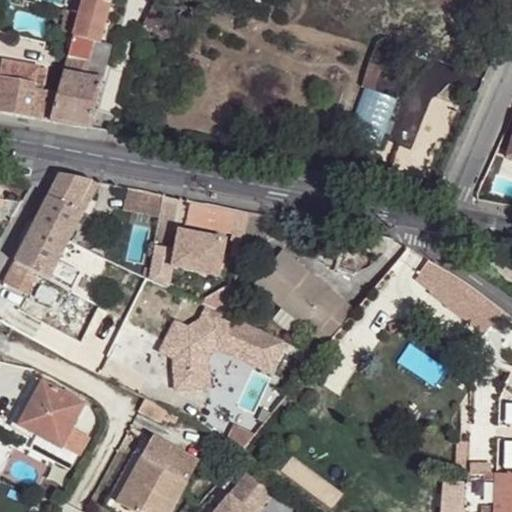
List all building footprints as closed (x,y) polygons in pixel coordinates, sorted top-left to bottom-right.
[(84,0),(82,10),(90,13),(93,0),(84,0)] [(103,0),(93,0),(90,13),(108,18),(112,2),(103,0)] [(184,20),(155,4),(143,27),(172,43),(184,20)] [(68,9),(62,30),(75,34),(81,12),(68,9)] [(74,35),(100,43),(108,18),(90,13),(82,10),(81,12),(75,34),(74,35)] [(74,35),(68,57),(83,60),(88,47),(98,48),(100,43),(74,35)] [(63,71),(102,80),(111,47),(100,43),(98,48),(88,47),(83,60),(68,57),(63,71)] [(0,111),(48,121),(57,94),(43,90),(47,67),(5,61),(2,77),(0,76),(0,111)] [(48,121),(88,128),(102,80),(63,71),(57,94),(48,121)] [(58,173),(33,223),(67,241),(81,213),(99,181),(58,173)] [(161,192),(125,186),(121,206),(157,213),(161,192)] [(212,202),(186,197),(183,219),(239,229),(239,226),(242,207),(212,202)] [(242,207),(239,228),(263,231),(267,212),(242,207)] [(26,294),(36,273),(85,296),(105,259),(67,241),(33,223),(2,283),(26,294)] [(173,248),(151,244),(146,277),(165,286),(169,265),(216,273),(223,236),(176,228),(173,248)] [(381,249),(383,234),(356,229),(353,241),(375,247),(381,249)] [(345,302),(282,252),(253,288),(303,327),(308,322),(320,332),(345,302)] [(444,266),(441,266),(431,260),(416,280),(444,301),(484,332),(500,310),(444,266)] [(207,305),(231,317),(233,288),(227,287),(205,300),(203,303),(207,305)] [(188,325),(174,319),(161,346),(175,353),(172,360),(174,392),(209,389),(206,357),(206,351),(218,341),(273,366),(285,342),(231,317),(207,305),(200,319),(188,325)] [(153,348),(120,331),(114,343),(147,360),(153,348)] [(343,394),(365,345),(342,334),(320,383),(343,394)] [(206,351),(206,357),(216,348),(270,373),(273,366),(218,341),(206,351)] [(161,346),(157,353),(172,360),(175,353),(161,346)] [(39,383),(25,408),(13,431),(34,443),(31,450),(72,472),(80,459),(22,428),(44,385),(39,383)] [(74,432),(81,421),(88,409),(44,385),(22,428),(80,459),(90,440),(74,432)] [(117,506),(127,511),(174,511),(200,463),(155,439),(117,506)] [(261,511),(279,490),(255,471),(221,511),(261,511)] [(511,511),(511,474),(498,474),(496,511),(511,511)]
